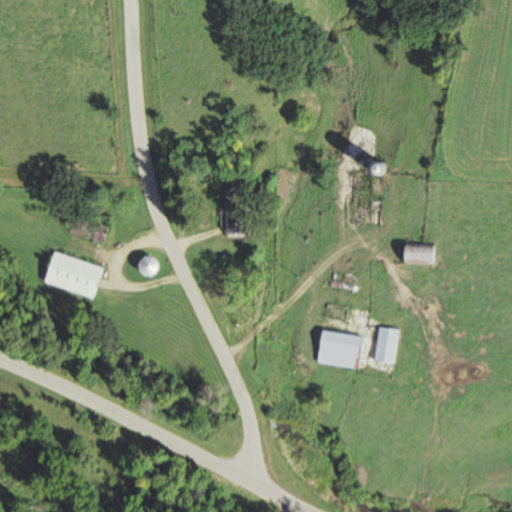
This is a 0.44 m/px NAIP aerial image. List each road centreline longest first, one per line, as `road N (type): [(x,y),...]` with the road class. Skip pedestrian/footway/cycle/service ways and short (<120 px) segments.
road 1 (residential): [(165,443),(165,327),(113,211),(100,0)]
road 2 (residential): [(0,379),(165,443),(194,472),(291,511)]
